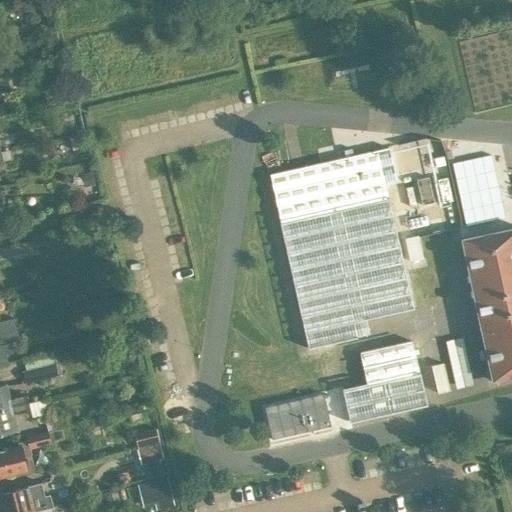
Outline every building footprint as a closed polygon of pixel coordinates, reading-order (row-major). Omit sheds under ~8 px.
[(194,111),(233,102),(231,93),(192,103),(194,111)] [(83,137),(71,139),(74,150),(85,147),(83,137)] [(378,153),(271,177),(310,346),(369,333),(365,317),(413,307),(385,185),(397,183),(389,150),(378,153)] [(1,153),(0,152),(0,165),(4,165),(3,161),(12,160),(10,151),(1,153)] [(491,155),(452,163),(466,226),(505,217),(491,155)] [(92,173),(83,175),(86,186),(94,184),(92,173)] [(428,176),(417,178),(422,204),(434,202),(428,176)] [(447,177),(437,179),(442,202),(452,200),(447,177)] [(486,380),(511,375),(511,225),(457,237),(486,380)] [(418,236),(405,239),(409,261),(423,258),(418,236)] [(36,240),(0,248),(0,260),(39,252),(36,240)] [(0,333),(18,329),(15,318),(0,321),(0,333)] [(108,326),(111,337),(131,331),(128,321),(108,326)] [(0,366),(9,364),(7,354),(15,351),(12,343),(21,340),(18,329),(0,333),(0,366)] [(445,339),(455,387),(472,383),(462,335),(445,339)] [(413,341),(361,352),(367,380),(343,386),(350,420),(427,404),(413,341)] [(56,349),(23,358),(26,369),(59,360),(56,349)] [(20,373),(22,384),(59,374),(56,363),(20,373)] [(449,390),(443,363),(431,366),(438,393),(449,390)] [(0,384),(0,410),(26,404),(24,396),(12,399),(13,403),(8,404),(3,384),(0,384)] [(323,394),(264,407),(272,439),(331,426),(323,394)] [(26,404),(0,410),(0,434),(15,431),(10,413),(15,412),(16,415),(28,412),(26,404)] [(159,443),(156,429),(135,434),(138,448),(159,443)] [(27,448),(30,448),(49,443),(46,432),(24,438),(25,441),(27,448)] [(20,446),(16,447),(0,450),(0,477),(34,468),(30,454),(31,454),(30,448),(27,448),(25,441),(19,442),(20,446)] [(144,463),(157,460),(163,458),(160,446),(139,451),(141,463),(144,463)] [(151,481),(157,510),(173,506),(166,477),(151,481)] [(0,508),(1,511),(30,511),(35,511),(53,506),(50,495),(45,496),(42,482),(28,486),(0,493),(0,508)]
